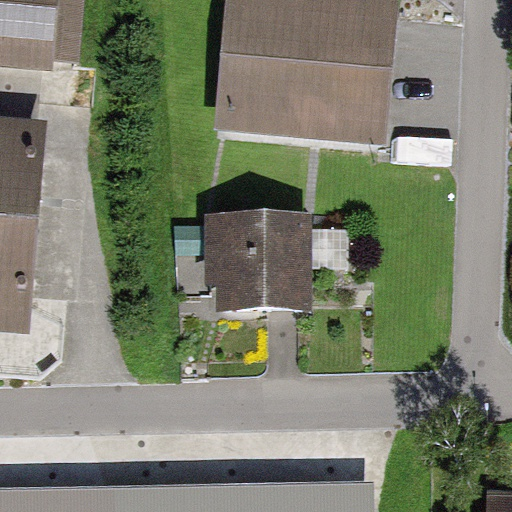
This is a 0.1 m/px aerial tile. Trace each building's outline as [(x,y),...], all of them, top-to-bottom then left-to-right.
[(0,0),(0,77),(55,82),(62,0),(0,0)] [(303,0),(234,0),(222,141),(388,155),(401,9),(303,0)] [(0,341),(34,344),(51,135),(0,130),(0,341)] [(315,322),(314,230),(220,231),(221,323),(315,322)] [(511,511),(511,500),(496,500),(495,511),(511,511)]
